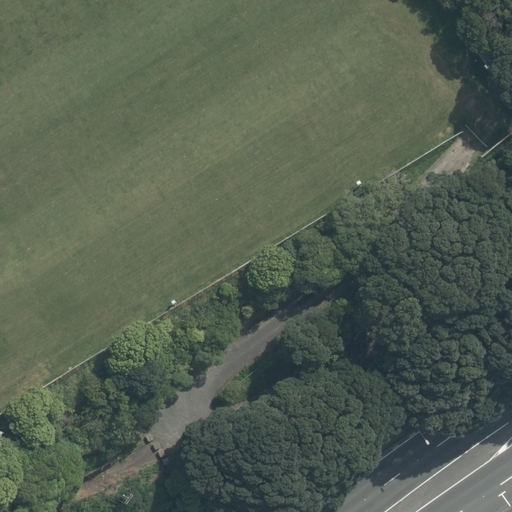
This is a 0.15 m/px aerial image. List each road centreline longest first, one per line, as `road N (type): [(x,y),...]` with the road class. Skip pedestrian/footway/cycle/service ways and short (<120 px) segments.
road 1 (residential): [(511,252),(235,423),(179,426),(182,394),(443,175),(473,140)]
road 2 (primary): [(403,511),(511,435)]
